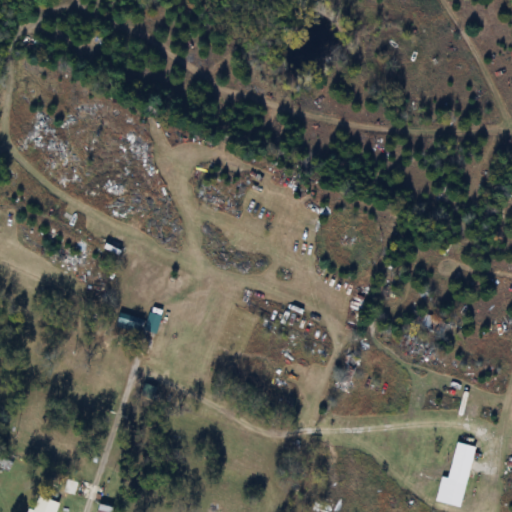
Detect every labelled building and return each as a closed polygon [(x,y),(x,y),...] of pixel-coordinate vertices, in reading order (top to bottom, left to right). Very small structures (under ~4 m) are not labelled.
[(409,323),(437,336),(443,323),(415,310),(409,323)] [(433,351),(401,336),(397,345),(429,360),(433,351)] [(356,360),(350,357),(337,388),(343,391),(356,360)] [(458,507),(473,447),(454,442),(446,477),(440,475),(433,501),(458,507)] [(97,503),(94,511),(109,511),(111,507),(98,504),(103,486),(79,480),(74,496),(97,503)] [(33,493),(55,499),(50,511),(20,511),(23,505),(28,506),(33,493)]
